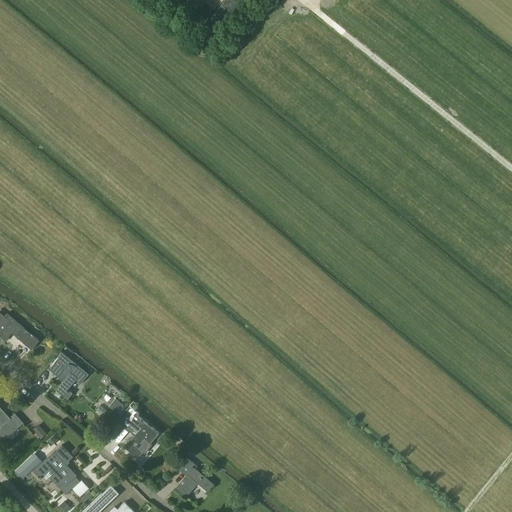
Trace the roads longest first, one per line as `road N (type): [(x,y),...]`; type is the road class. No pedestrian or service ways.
road 1 (track): [(511,171),(309,6),(314,0)]
road 2 (residential): [(172,511),(0,363)]
